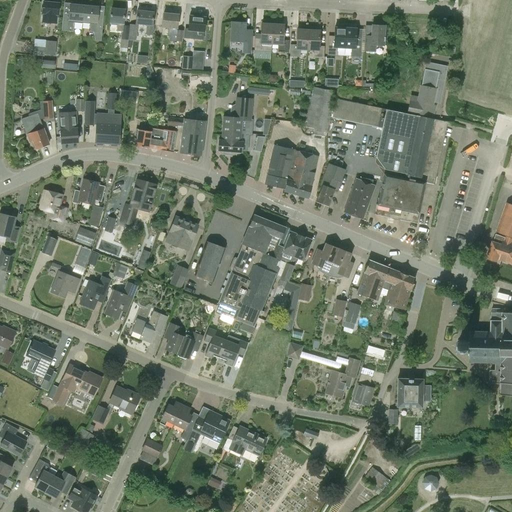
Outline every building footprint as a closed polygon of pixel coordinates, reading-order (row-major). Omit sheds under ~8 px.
[(59,3),(43,2),(42,13),(43,13),(42,22),(56,23),(57,15),(58,15),(59,3)] [(83,23),(83,21),(84,6),(70,4),(70,3),(64,3),(61,31),(73,32),(74,23),(82,24),(82,23),(83,23)] [(98,6),(98,7),(84,6),(83,21),(83,23),(89,23),(90,32),(93,32),(95,41),(101,41),(104,7),(98,6)] [(111,8),(110,23),(109,27),(116,28),(116,31),(121,31),(120,47),(120,51),(127,51),(127,50),(129,25),(123,25),(123,24),(124,10),(111,8)] [(136,24),(146,25),(145,34),(153,35),(154,25),(152,25),(153,12),(137,11),(136,24)] [(162,27),(171,27),(170,40),(182,41),(183,30),(177,29),(178,15),(163,13),(162,27)] [(203,32),(205,17),(189,16),(188,30),(196,31),(195,38),(202,39),(203,32)] [(261,24),(260,38),(254,38),(254,51),(271,52),(272,44),(272,24),(271,24),(271,23),(269,21),(265,21),(263,22),(263,24),(261,24)] [(250,53),(252,30),(245,30),(245,23),(231,22),(230,41),(243,42),(243,53),(250,53)] [(283,39),(284,25),(282,25),(282,23),(280,22),(276,22),(274,23),(274,24),(272,24),(272,44),(278,44),(277,52),(288,52),(289,40),(283,39)] [(127,50),(130,50),(130,46),(131,46),(131,41),(136,41),(137,36),(136,36),(138,24),(129,23),(129,25),(127,50)] [(337,55),(338,47),(344,48),(345,28),(344,28),(344,26),(342,25),(338,25),(336,26),(336,27),(334,27),(334,35),(328,35),(327,55),(337,55)] [(345,28),(344,48),(351,48),(350,56),(361,57),(362,38),(356,37),(356,29),(354,28),(354,27),(353,26),(348,25),(346,26),(346,28),(345,28)] [(384,46),(385,26),(372,25),(371,36),(365,36),(364,51),(375,52),(375,45),(384,46)] [(298,28),(298,30),(297,29),(296,44),(290,44),(290,56),(300,57),(300,50),(307,50),(308,30),(306,30),(307,28),(305,27),(300,27),(298,28)] [(310,29),(310,30),(308,30),(307,50),(314,50),(313,57),(324,58),(324,46),(319,45),(319,31),(318,31),(318,29),(316,28),(311,28),(310,29)] [(45,47),(44,54),(55,55),(56,41),(45,40),(45,47)] [(44,54),(45,47),(33,46),(32,56),(44,57),(44,54)] [(192,70),(193,57),(182,56),(181,69),(192,70)] [(167,65),(178,67),(179,60),(168,59),(167,65)] [(54,69),(55,61),(41,60),(41,68),(54,69)] [(424,68),(421,86),(420,86),(418,98),(410,96),(407,114),(432,119),(435,106),(432,105),(433,102),(440,103),(447,66),(425,61),(424,68)] [(326,136),(334,90),(313,86),(312,93),(311,93),(310,97),(307,96),(303,120),(307,121),(306,126),(314,128),(313,134),(326,136)] [(451,126),(452,123),(432,119),(407,114),(399,112),(351,102),(353,89),(339,86),(336,99),(332,118),(382,128),(376,157),(385,169),(380,188),(377,204),(376,204),(373,215),(417,223),(419,213),(418,213),(425,180),(433,181),(445,124),(451,126)] [(137,91),(120,89),(119,101),(136,103),(137,91)] [(115,109),(117,93),(107,92),(106,108),(108,109),(114,109),(115,109)] [(230,117),(223,117),(221,140),(218,140),(217,150),(220,151),(221,152),(225,152),(225,154),(226,155),(232,156),(233,154),(233,153),(237,153),(239,152),(242,152),(242,142),(240,142),(241,133),(251,134),(252,120),(250,120),(252,98),(238,97),(236,112),(232,112),(231,112),(231,113),(231,114),(230,117)] [(85,99),(76,99),(75,110),(84,110),(85,99)] [(53,117),(52,101),(51,101),(42,102),(43,118),(53,117)] [(95,143),(119,145),(121,115),(113,115),(114,109),(108,109),(107,114),(97,114),(94,114),(94,103),(85,102),(84,124),(96,125),(95,143)] [(67,112),(58,112),(59,122),(62,122),(62,129),(60,130),(61,143),(77,142),(76,128),(73,129),(72,121),(77,121),(76,111),(67,112)] [(28,117),(21,119),(27,134),(26,134),(29,143),(33,141),(35,149),(49,144),(43,129),(40,119),(39,118),(38,113),(28,117)] [(205,122),(184,119),(184,118),(168,115),(167,125),(177,127),(177,128),(182,129),(179,153),(201,155),(205,122)] [(173,152),(176,131),(163,129),(163,130),(151,128),(150,131),(138,129),(135,146),(148,148),(148,147),(160,149),(160,150),(173,152)] [(257,136),(253,150),(261,152),(264,137),(257,136)] [(274,145),(269,163),(264,184),(284,189),(284,191),(307,198),(311,186),(312,186),(318,156),(274,145)] [(319,184),(322,185),(316,202),(328,206),(334,190),(337,191),(346,169),(328,163),(319,184)] [(103,205),(111,173),(87,168),(80,200),(103,205)] [(362,219),(375,186),(356,179),(343,212),(362,219)] [(148,212),(156,185),(137,180),(130,206),(126,204),(121,221),(132,224),(137,208),(148,212)] [(39,209),(52,212),(51,218),(63,221),(66,209),(59,207),(62,195),(44,190),(39,209)] [(500,259),(511,263),(511,203),(506,201),(496,231),(505,234),(504,236),(496,233),(494,238),(487,258),(497,261),(498,260),(499,260),(500,259)] [(102,209),(93,207),(88,226),(98,228),(102,209)] [(16,242),(19,231),(12,229),(15,218),(0,213),(0,234),(7,236),(6,240),(16,242)] [(276,274),(278,275),(274,273),(276,267),(282,252),(286,241),(281,239),(285,227),(253,215),(242,244),(232,271),(231,270),(218,303),(214,311),(254,327),(260,312),(263,313),(264,312),(261,311),(276,274)] [(108,216),(104,230),(112,232),(116,218),(108,216)] [(197,226),(175,218),(166,241),(188,250),(197,226)] [(96,233),(79,226),(74,240),(90,247),(96,233)] [(282,252),(276,267),(274,273),(278,275),(280,276),(279,279),(288,282),(292,272),(283,269),(285,263),(290,264),(291,260),(292,257),(301,236),(296,234),(296,232),(293,230),(291,232),(290,231),(286,241),(282,252)] [(47,236),(41,252),(50,256),(56,239),(47,236)] [(305,237),(301,236),(292,257),(291,260),(293,261),(294,260),(295,260),(296,258),(303,261),(311,240),(310,239),(310,237),(307,236),(305,237)] [(213,283),(226,248),(206,241),(193,276),(213,283)] [(311,264),(315,265),(316,267),(318,269),(321,272),(325,274),(327,275),(338,248),(325,243),(322,251),(317,249),(311,264)] [(351,253),(338,248),(327,275),(329,276),(333,277),(336,277),(340,277),(344,277),(347,278),(353,263),(348,261),(351,253)] [(4,270),(12,272),(16,253),(4,250),(0,265),(0,268),(4,270)] [(87,264),(95,266),(99,255),(91,252),(87,264)] [(140,258),(137,267),(144,269),(148,261),(140,258)] [(381,288),(381,287),(390,268),(368,260),(364,272),(357,294),(377,301),(381,288)] [(290,264),(285,263),(283,269),(292,272),(294,265),(290,264)] [(73,271),(82,274),(85,267),(76,264),(73,271)] [(120,277),(125,266),(120,264),(116,275),(120,277)] [(177,264),(169,283),(181,288),(188,269),(177,264)] [(410,291),(415,278),(390,268),(381,287),(381,288),(388,290),(384,304),(404,310),(410,290),(410,291)] [(75,290),(79,280),(58,271),(50,292),(64,297),(69,287),(75,290)] [(103,299),(107,288),(113,274),(109,273),(107,277),(101,275),(98,284),(89,281),(80,304),(93,309),(98,297),(103,299)] [(128,309),(132,298),(137,285),(127,281),(122,294),(113,291),(104,313),(117,318),(122,307),(128,309)] [(308,301),(312,285),(301,283),(298,299),(308,301)] [(335,298),(332,314),(343,317),(346,301),(335,298)] [(348,308),(345,320),(355,323),(360,305),(348,302),(346,307),(348,308)] [(490,370),(490,380),(490,383),(501,383),(501,395),(511,394),(511,311),(504,312),(504,309),(492,308),(491,312),(491,331),(472,330),(471,337),(470,337),(470,339),(459,339),(459,341),(461,341),(460,350),(459,350),(459,351),(469,352),(469,355),(472,355),(471,360),(470,362),(470,363),(471,362),(481,362),(480,364),(482,364),(482,362),(491,363),(490,364),(492,364),(492,363),(495,363),(495,370),(490,370)] [(149,343),(155,329),(162,331),(167,316),(153,311),(147,325),(146,324),(146,323),(136,319),(131,331),(141,335),(139,339),(149,343)] [(398,332),(403,314),(394,311),(388,329),(398,332)] [(165,349),(177,354),(186,330),(183,336),(178,334),(181,328),(169,323),(164,337),(169,339),(165,349)] [(0,344),(8,348),(15,332),(7,328),(6,330),(0,326),(0,344)] [(220,356),(226,340),(214,336),(216,331),(208,328),(204,340),(210,342),(205,355),(212,358),(214,353),(220,356)] [(203,336),(192,332),(186,330),(177,354),(188,358),(192,348),(197,350),(203,336)] [(226,340),(220,356),(227,358),(225,363),(231,365),(236,352),(243,355),(247,343),(235,339),(233,343),(226,340)] [(26,355),(39,361),(33,374),(48,381),(53,370),(47,367),(48,365),(48,366),(55,350),(33,340),(26,355)] [(298,359),(299,356),(322,363),(323,358),(301,351),(303,346),(290,342),(286,356),(298,359)] [(375,347),(368,345),(366,353),(373,355),(375,347)] [(14,355),(6,351),(1,362),(9,366),(14,355)] [(324,393),(342,398),(345,386),(349,387),(352,377),(355,378),(360,361),(349,357),(348,360),(337,356),(335,361),(323,358),(322,363),(340,369),(341,363),(347,364),(344,374),(331,370),(324,393)] [(93,396),(101,378),(92,374),(91,375),(78,369),(68,364),(57,387),(53,384),(47,396),(52,399),(51,400),(62,405),(69,390),(74,392),(76,387),(87,392),(87,393),(93,396)] [(374,388),(369,386),(372,376),(360,373),(352,401),(368,406),(374,388)] [(422,407),(422,401),(430,401),(431,385),(422,385),(422,379),(397,378),(396,406),(422,407)] [(117,387),(109,402),(120,407),(120,408),(131,414),(139,396),(127,390),(126,391),(117,387)] [(165,425),(167,421),(174,424),(183,405),(175,402),(173,407),(168,404),(161,418),(162,418),(159,423),(165,425)] [(109,410),(97,404),(91,419),(103,424),(109,410)] [(190,409),(183,406),(183,405),(174,424),(185,429),(186,429),(190,431),(186,440),(187,440),(198,416),(192,414),(191,416),(188,414),(190,409)] [(396,423),(397,410),(389,409),(389,423),(396,423)] [(221,437),(229,421),(209,412),(205,420),(198,416),(187,440),(195,444),(200,434),(204,436),(207,430),(221,437)] [(0,445),(19,455),(26,441),(15,435),(18,429),(6,423),(1,432),(6,435),(0,445)] [(88,445),(94,435),(91,433),(94,426),(89,424),(86,430),(82,428),(72,443),(85,452),(89,446),(88,445)] [(258,455),(266,439),(240,426),(229,449),(242,455),(245,449),(258,455)] [(317,432),(304,428),(302,433),(315,438),(317,432)] [(157,457),(162,446),(147,439),(142,450),(157,457)] [(72,453),(68,450),(64,457),(69,459),(72,453)] [(0,473),(7,477),(12,467),(1,461),(4,455),(0,453),(0,473)] [(45,492),(54,476),(47,472),(49,469),(48,464),(44,462),(45,462),(39,459),(33,470),(38,473),(41,469),(43,470),(35,486),(45,492)] [(84,469),(95,475),(101,466),(89,459),(84,469)] [(372,466),(364,476),(374,484),(371,487),(375,490),(376,488),(381,492),(390,480),(372,466)] [(56,497),(62,486),(68,489),(75,477),(64,471),(60,479),(54,476),(45,492),(56,497)] [(440,479),(428,473),(423,485),(435,491),(440,479)] [(91,507),(97,496),(81,487),(80,490),(74,486),(68,498),(74,501),(71,506),(82,511),(87,511),(90,507),(91,507)]
